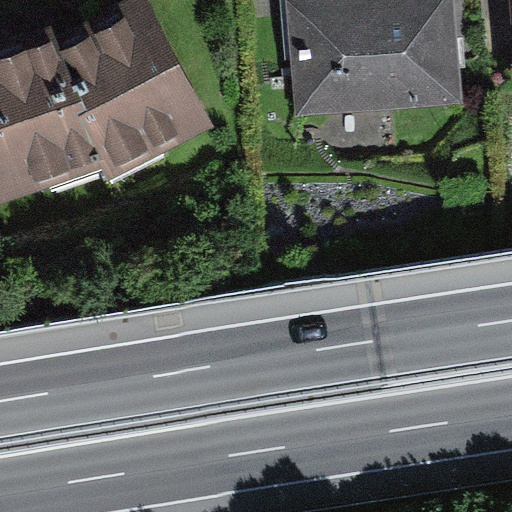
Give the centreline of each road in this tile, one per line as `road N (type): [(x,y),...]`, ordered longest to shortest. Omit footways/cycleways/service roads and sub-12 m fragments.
road 1 (motorway): [(0,491),(511,410)]
road 2 (motorway): [(511,322),(0,398)]
